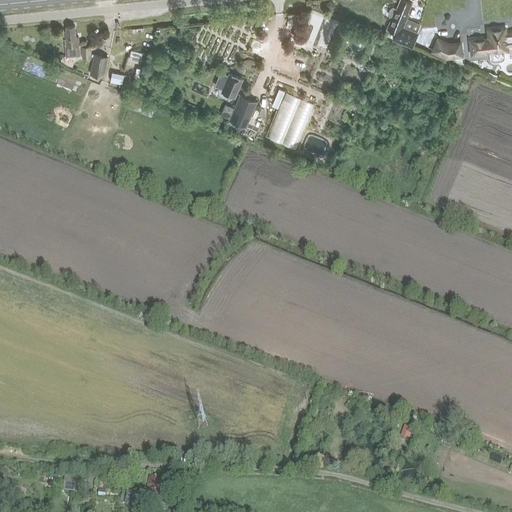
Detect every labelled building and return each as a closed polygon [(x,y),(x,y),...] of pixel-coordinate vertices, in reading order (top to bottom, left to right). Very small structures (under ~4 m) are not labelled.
[(411,3),(403,0),(399,0),(396,9),(393,8),(390,10),(389,13),(389,16),(394,18),(389,29),(397,32),(393,40),(412,47),(418,33),(403,27),(408,14),(407,13),(411,3)] [(325,5),(332,12),(335,9),(335,5),(330,1),(325,5)] [(75,26),(66,27),(66,31),(64,31),(65,45),(66,56),(80,55),(78,37),(76,37),(75,26)] [(506,46),(511,45),(511,32),(505,34),(505,28),(487,30),(488,39),(470,41),(471,55),(490,53),(491,59),(491,60),(492,61),(493,61),(494,62),(502,61),(503,60),(504,59),(504,58),(504,56),(504,51),(507,51),(506,46)] [(461,56),(460,43),(448,44),(437,39),(432,51),(446,57),(461,56)] [(91,59),(90,46),(81,47),(82,59),(91,59)] [(105,77),(108,58),(95,55),(91,74),(105,77)] [(122,84),(124,75),(112,72),(110,81),(122,84)] [(489,72),(486,78),(494,81),(497,76),(489,72)] [(234,97),(242,79),(229,73),(228,76),(220,73),(215,86),(222,89),(221,92),(234,97)] [(267,84),(278,89),(281,82),(270,77),(267,84)] [(286,91),(269,137),(299,148),(316,102),(286,91)] [(240,95),(229,120),(246,127),(257,102),(240,95)] [(402,436),(411,438),(414,427),(405,425),(402,436)] [(76,492),(78,478),(57,475),(55,489),(76,492)] [(161,507),(163,492),(160,492),(162,478),(152,476),(151,477),(149,477),(146,494),(127,491),(126,504),(130,505),(129,510),(138,511),(140,498),(145,499),(144,505),(161,507)]
